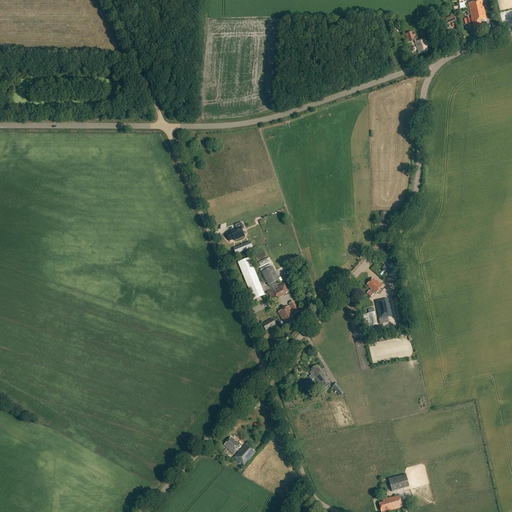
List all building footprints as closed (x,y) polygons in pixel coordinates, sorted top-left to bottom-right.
[(482,1),(468,4),(473,30),(482,29),(480,21),(486,20),(482,1)] [(456,21),(454,15),(444,18),(446,24),(456,21)] [(404,34),(407,42),(416,39),(413,31),(404,34)] [(428,50),(425,40),(415,42),(418,53),(428,50)] [(219,226),(221,235),(228,232),(226,224),(219,226)] [(240,228),(232,232),(232,233),(226,236),(229,242),(233,241),(234,242),(245,238),(242,231),(244,231),(242,224),(239,225),(240,228)] [(253,248),(251,242),(233,249),(235,255),(253,248)] [(249,258),(237,262),(253,300),(265,295),(249,258)] [(268,285),(270,284),(273,289),(268,292),(272,301),(275,299),(276,300),(286,294),(289,292),(284,283),(278,287),(275,282),(279,280),(272,267),(271,267),(270,264),(260,269),(262,272),(261,272),(268,285)] [(370,299),(374,294),(375,295),(382,287),(375,281),(374,282),(372,279),(366,286),(370,290),(366,295),(370,299)] [(383,299),(375,301),(378,319),(392,316),(388,299),(383,300),(383,299)] [(294,301),(288,304),(294,314),(300,311),(294,301)] [(294,317),(294,316),(289,307),(278,313),(286,327),(296,321),(294,317)] [(377,324),(374,312),(363,315),(366,327),(377,324)] [(272,319),(262,325),(266,331),(275,325),(272,319)] [(314,379),(318,384),(319,383),(324,389),(330,384),(325,377),(326,377),(317,365),(311,370),(312,371),(309,373),(311,376),(309,378),(312,381),(314,379)] [(231,437),(223,445),(232,453),(240,445),(231,437)] [(241,463),(244,466),(256,452),(246,444),(234,457),(235,458),(234,459),(240,464),(241,463)] [(388,479),(392,492),(409,487),(405,474),(388,479)] [(387,511),(402,508),(399,496),(383,500),(384,504),(380,505),(381,511),(387,511)]
